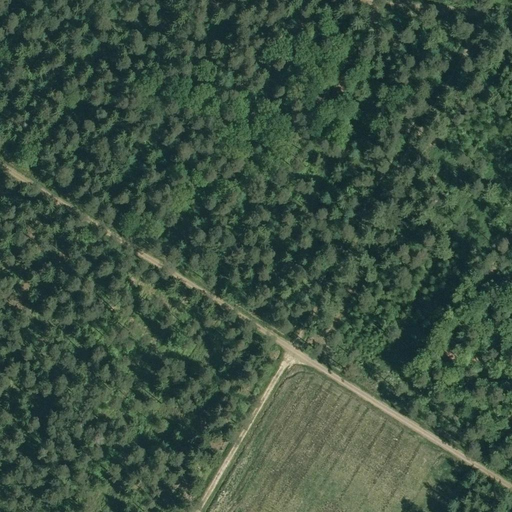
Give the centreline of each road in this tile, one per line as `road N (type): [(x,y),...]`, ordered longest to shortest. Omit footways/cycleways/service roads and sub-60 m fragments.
road 1 (track): [(0,164),(511,484)]
road 2 (track): [(198,511),(497,0)]
